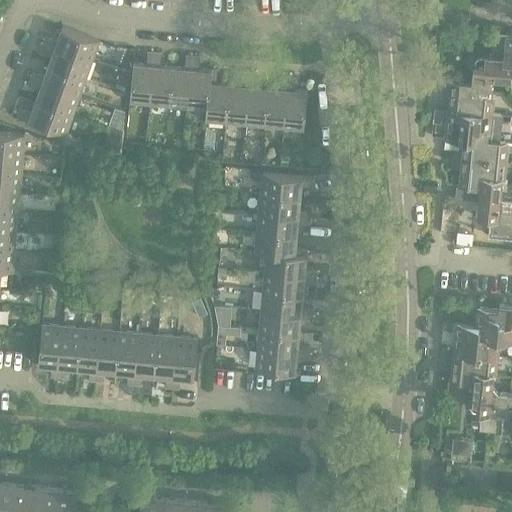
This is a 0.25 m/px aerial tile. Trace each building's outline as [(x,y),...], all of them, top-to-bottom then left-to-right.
[(45,42),(93,60),(100,40),(63,27),(58,40),(47,36),(45,42)] [(475,63),(473,84),(474,84),(472,94),(493,96),(494,79),(509,80),(509,79),(511,79),(511,59),(505,59),(507,40),(508,40),(508,35),(494,33),(492,57),(484,56),(475,63)] [(53,53),(49,64),(87,78),(93,60),(45,42),(42,49),(53,53)] [(133,62),(131,92),(130,103),(150,105),(155,53),(148,52),(147,64),(133,62)] [(155,53),(150,105),(169,107),(171,66),(161,65),(162,53),(155,53)] [(171,66),(169,107),(187,108),(194,56),(186,55),(184,67),(171,66)] [(194,56),(187,108),(206,110),(210,69),(199,68),(200,57),(194,56)] [(32,78),(80,96),(87,78),(49,64),(45,76),(34,72),(32,78)] [(210,69),(206,110),(205,121),(227,124),(228,83),(217,82),(218,70),(210,69)] [(121,70),(117,82),(128,86),(132,74),(121,70)] [(228,83),(227,124),(245,125),(251,73),(243,72),(242,84),(228,83)] [(251,73),(245,125),(266,127),(268,87),(257,85),(258,74),(251,73)] [(268,87),(266,127),(284,129),(289,77),(281,76),(280,88),(268,87)] [(289,77),(284,129),(304,131),(308,90),(294,89),(296,77),(289,77)] [(40,89),(36,101),(74,114),(80,96),(32,78),(29,85),(40,89)] [(448,102),(447,109),(493,114),(495,96),(493,96),(472,94),(474,84),(473,84),(454,82),(452,100),(451,100),(448,102)] [(18,116),(67,133),(74,114),(36,101),(32,112),(21,108),(18,116)] [(115,107),(109,123),(119,127),(124,128),(126,111),(124,111),(115,107)] [(450,120),(448,138),(447,137),(445,149),(460,150),(461,139),(467,140),(468,140),(469,130),(488,132),(489,133),(488,140),(501,141),(501,133),(503,115),(493,114),(447,109),(447,117),(449,120),(450,120)] [(467,140),(465,157),(508,162),(510,142),(501,141),(488,140),(489,133),(488,132),(469,130),(468,140),(467,140)] [(0,153),(24,154),(26,134),(0,131),(0,153)] [(109,133),(104,148),(109,149),(117,152),(117,150),(122,138),(109,133)] [(0,172),(22,173),(24,154),(0,153),(0,172)] [(282,155),(281,165),(289,166),(290,156),(282,155)] [(465,157),(462,184),(462,185),(482,187),(483,177),(502,179),(506,180),(508,162),(465,157)] [(0,191),(20,193),(22,173),(0,172),(0,191)] [(262,173),(260,194),(300,197),(301,185),(313,186),(313,178),(303,177),(262,173)] [(511,197),(501,197),(503,183),(502,183),(502,179),(483,177),(482,187),(462,185),(462,184),(457,184),(456,197),(480,200),(479,208),(486,217),(491,217),(489,236),(511,238),(511,197)] [(0,210),(19,212),(20,193),(0,191),(0,210)] [(260,194),(258,213),(310,218),(310,210),(299,209),(300,197),(260,194)] [(0,229),(17,230),(19,212),(0,210),(0,229)] [(258,213),(256,233),(296,238),(298,224),(309,225),(310,218),(258,213)] [(0,249),(15,251),(17,230),(0,229),(0,249)] [(254,252),(266,253),(306,258),(307,248),(295,247),(296,238),(256,233),(254,252)] [(0,270),(2,271),(13,272),(15,251),(0,249),(0,270)] [(266,253),(264,273),(316,276),(316,269),(305,267),(306,258),(266,253)] [(44,254),(43,267),(53,267),(56,268),(56,266),(57,255),(44,254)] [(218,266),(217,277),(226,278),(227,267),(218,266)] [(264,273),(262,292),(303,293),(304,282),(315,283),(316,276),(264,273)] [(32,279),(31,290),(42,291),(43,280),(32,279)] [(262,292),(261,311),(312,314),(313,308),(301,307),(303,293),(262,292)] [(480,307),(478,325),(480,325),(478,336),(498,338),(498,339),(511,340),(511,306),(500,305),(499,309),(480,307)] [(219,306),(215,306),(218,319),(222,319),(226,319),(227,313),(227,309),(227,307),(219,306)] [(32,310),(31,322),(39,322),(40,311),(32,310)] [(261,311),(259,330),(299,333),(300,321),(312,322),(312,314),(261,311)] [(42,323),(38,363),(52,365),(51,376),(58,377),(63,325),(42,323)] [(453,344),(452,351),(496,356),(498,339),(498,338),(478,336),(480,325),(478,325),(459,323),(457,342),(456,342),(453,344)] [(63,325),(58,377),(65,377),(66,366),(80,367),(84,327),(63,325)] [(219,325),(218,333),(229,334),(230,331),(230,329),(230,326),(223,326),(219,325)] [(84,327),(80,367),(90,368),(89,380),(96,380),(100,328),(84,327)] [(100,328),(96,380),(103,381),(105,369),(117,371),(120,330),(100,328)] [(120,330),(117,371),(128,372),(127,383),(135,384),(141,332),(120,330)] [(259,330),(257,349),(309,354),(309,346),(298,345),(299,333),(259,330)] [(141,332),(135,384),(142,385),(143,373),(155,374),(158,334),(141,332)] [(158,334),(155,374),(166,375),(165,386),(174,387),(178,335),(158,334)] [(178,335),(174,387),(180,388),(181,376),(194,378),(198,337),(178,335)] [(308,360),(309,354),(257,349),(255,368),(295,372),(297,359),(308,360)] [(455,362),(453,379),(474,381),(474,372),(494,374),(496,356),(452,351),(451,359),(454,362),(455,362)] [(479,430),(500,432),(503,414),(503,413),(508,414),(511,394),(498,393),(493,386),(494,374),(474,372),(474,381),(453,379),(448,378),(447,392),(470,395),(469,403),(470,403),(470,407),(473,411),(476,411),(476,412),(481,412),(479,430)] [(503,414),(500,432),(501,432),(500,437),(511,438),(511,394),(508,414),(503,413),(503,414)] [(0,483),(0,511),(12,511),(15,485),(0,483)] [(15,485),(12,511),(33,511),(36,487),(15,485)] [(36,487),(33,511),(55,511),(58,489),(36,487)] [(58,489),(55,511),(77,511),(80,491),(58,489)] [(143,496),(141,511),(164,511),(166,499),(143,496)] [(166,499),(164,511),(186,511),(187,501),(166,499)] [(187,501),(186,511),(207,511),(209,502),(187,501)] [(209,502),(207,511),(230,511),(231,505),(209,502)]
